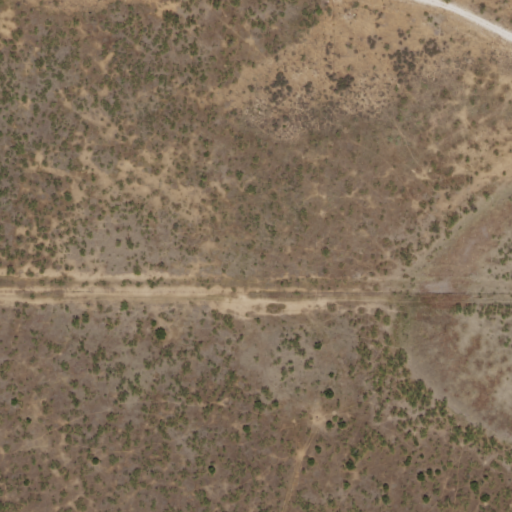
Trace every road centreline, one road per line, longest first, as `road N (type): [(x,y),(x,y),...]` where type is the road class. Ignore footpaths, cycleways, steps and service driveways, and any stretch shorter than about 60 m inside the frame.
road 1 (track): [(511,90),(500,89),(328,272),(227,318),(0,305)]
road 2 (track): [(500,89),(480,64),(285,0)]
